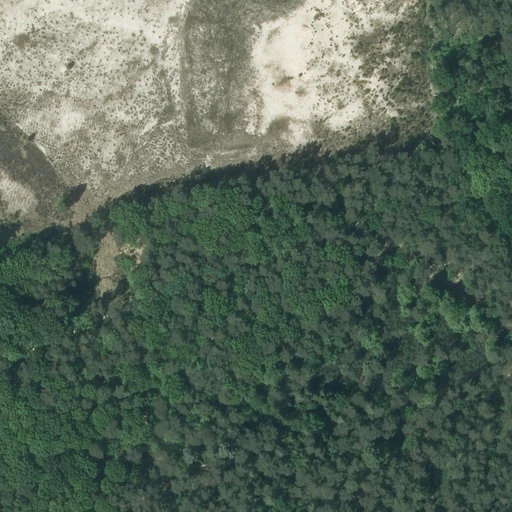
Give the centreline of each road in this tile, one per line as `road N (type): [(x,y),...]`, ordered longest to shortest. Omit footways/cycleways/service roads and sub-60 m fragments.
road 1 (track): [(0,358),(511,148)]
road 2 (track): [(145,303),(152,463),(137,483),(138,511)]
